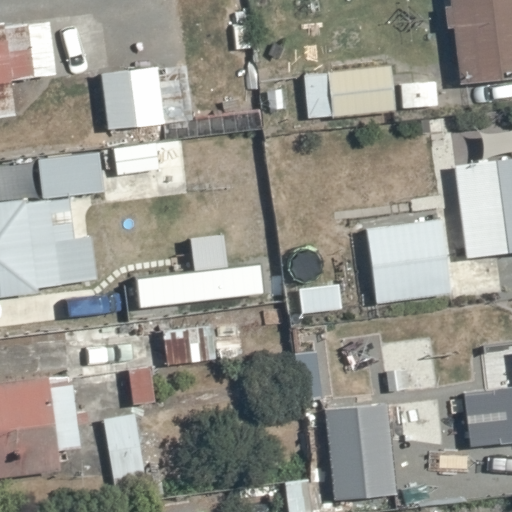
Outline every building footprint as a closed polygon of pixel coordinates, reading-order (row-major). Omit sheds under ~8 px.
[(511,70),(511,0),(442,0),(449,76),(511,70)] [(0,111),(54,106),(45,16),(0,20),(0,111)] [(186,117),(181,60),(96,67),(100,124),(186,117)] [(385,107),(382,61),(298,67),(301,113),(385,107)] [(96,186),(91,146),(31,154),(36,193),(0,197),(0,287),(92,276),(86,230),(68,233),(63,190),(96,186)] [(511,150),(446,158),(460,290),(511,284),(511,150)] [(443,289),(434,214),(358,223),(367,299),(443,289)] [(337,303),(334,275),(283,281),(286,309),(337,303)] [(57,324),(62,372),(120,365),(124,403),(150,400),(145,362),(231,352),(225,304),(57,324)] [(314,396),(314,343),(287,343),(286,396),(314,396)] [(511,437),(511,344),(511,345),(511,355),(511,381),(458,387),(464,443),(511,437)] [(66,376),(37,379),(36,368),(0,372),(0,469),(48,464),(46,446),(74,442),(66,376)] [(387,491),(385,399),(319,401),(321,493),(387,491)] [(149,410),(102,415),(109,494),(156,490),(149,410)]
